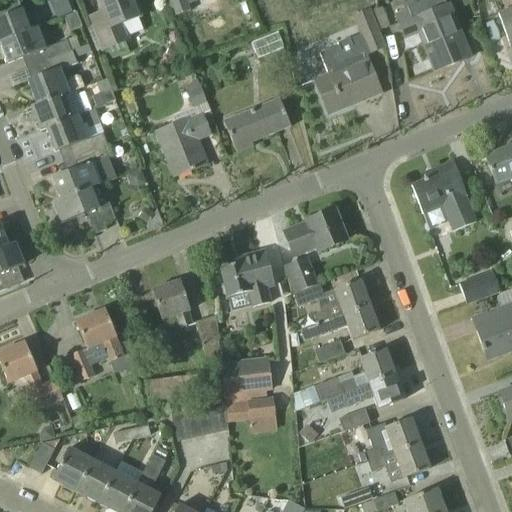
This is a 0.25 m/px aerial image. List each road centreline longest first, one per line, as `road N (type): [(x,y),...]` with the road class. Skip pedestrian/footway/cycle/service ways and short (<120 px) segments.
road 1 (residential): [(488,511),(361,169)]
road 2 (residential): [(54,284),(361,169)]
road 3 (residential): [(361,169),(511,108)]
road 4 (residential): [(54,284),(0,138)]
